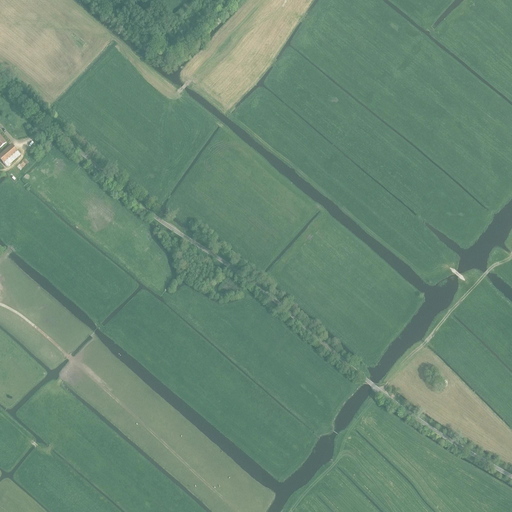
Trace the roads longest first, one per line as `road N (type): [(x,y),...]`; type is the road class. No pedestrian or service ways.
road 1 (track): [(239,511),(33,325),(0,305)]
road 2 (track): [(378,390),(489,269),(511,256)]
road 3 (track): [(378,390),(333,464),(291,511)]
